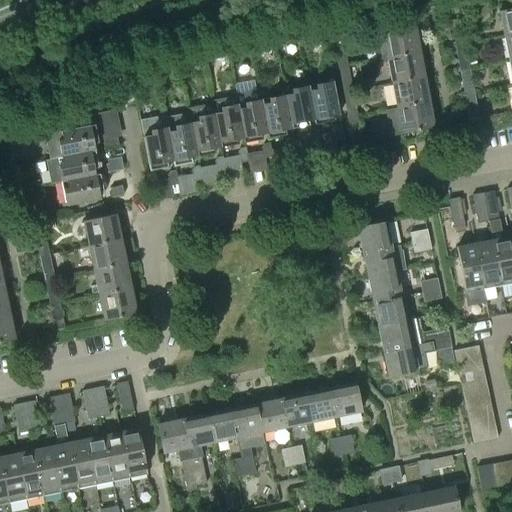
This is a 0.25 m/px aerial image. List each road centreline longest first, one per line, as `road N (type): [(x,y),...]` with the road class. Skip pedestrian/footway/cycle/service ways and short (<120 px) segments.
road 1 (residential): [(145,229),(511,159)]
road 2 (residential): [(0,387),(149,352),(162,323),(145,229)]
road 3 (unclassified): [(507,440),(491,356),(495,339),(511,325)]
road 4 (residential): [(145,229),(124,109)]
